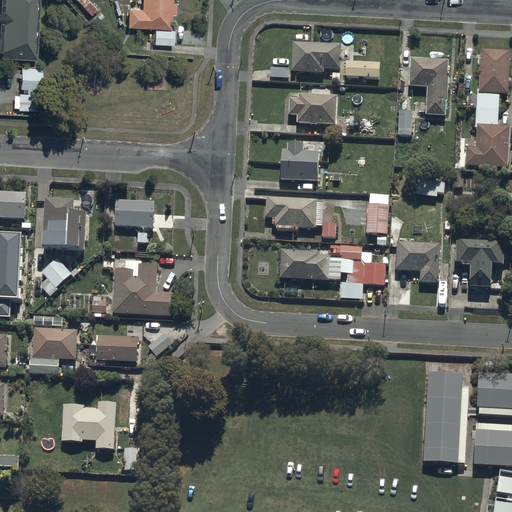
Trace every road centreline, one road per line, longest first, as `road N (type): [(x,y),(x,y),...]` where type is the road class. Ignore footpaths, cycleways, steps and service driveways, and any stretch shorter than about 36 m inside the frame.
road 1 (residential): [(511,336),(243,318),(218,285),(220,158)]
road 2 (residential): [(220,158),(228,50),(239,18),(254,5),(511,12)]
road 3 (residential): [(0,146),(220,158)]
